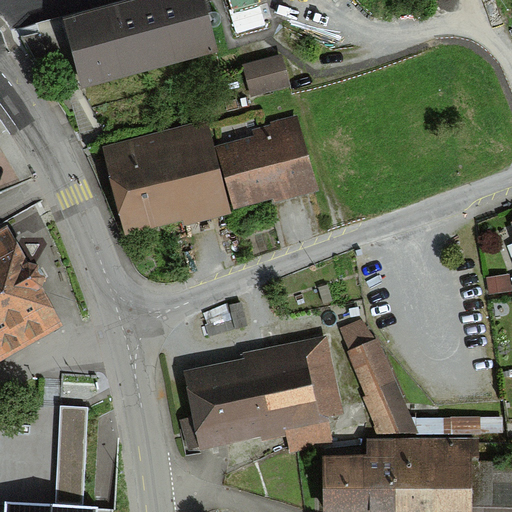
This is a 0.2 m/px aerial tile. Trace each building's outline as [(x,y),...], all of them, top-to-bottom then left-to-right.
[(156,0),(109,12),(66,24),(82,84),(208,51),(195,0),(156,0)] [(244,70),(250,94),(282,86),(276,62),(244,70)] [(219,208),(207,154),(201,126),(105,149),(125,231),(219,208)] [(295,133),(207,154),(219,208),(308,186),(295,133)] [(10,229),(0,234),(0,361),(63,326),(43,287),(45,275),(38,265),(28,263),(10,229)] [(510,275),(488,278),(490,294),(511,291),(510,275)] [(214,330),(249,328),(247,303),(213,305),(214,330)] [(376,340),(362,320),(340,329),(350,351),(348,352),(365,396),(363,398),(377,434),(417,432),(419,432),(413,417),(378,339),(376,340)] [(245,359),(184,372),(201,450),(259,437),(261,444),(287,438),(290,452),(335,442),(331,421),(347,418),(329,334),(244,352),(245,359)] [(62,406),(57,506),(83,507),(88,408),(62,406)] [(481,417),(413,417),(419,432),(417,432),(417,434),(482,434),(482,433),(503,433),(503,417),(481,417)] [(325,457),(324,511),(472,511),(473,461),(479,462),(480,437),(368,440),(369,455),(325,457)] [(511,511),(511,462),(479,462),(473,461),(472,511),(511,511)]
